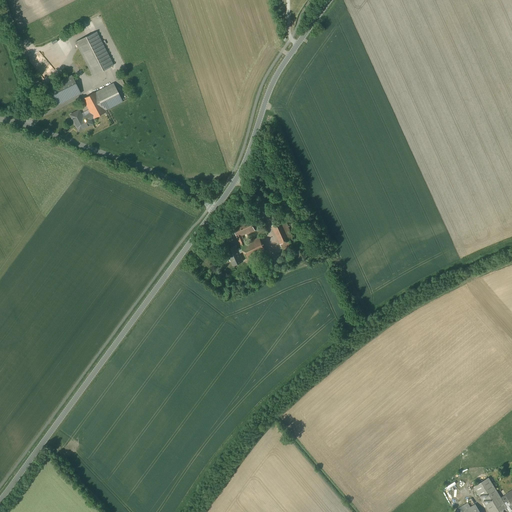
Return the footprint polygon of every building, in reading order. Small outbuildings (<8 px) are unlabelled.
[(113,67),(96,32),(75,42),(92,77),(113,67)] [(131,72),(129,71),(127,71),(124,72),(123,73),(122,75),(122,76),(122,78),(122,80),(124,81),(125,82),(127,82),(129,82),(130,82),(132,80),(133,78),(133,76),(132,73),(131,72)] [(80,94),(71,75),(47,87),(57,105),(80,94)] [(113,86),(84,100),(90,114),(92,118),(122,104),(113,86)] [(78,112),(71,116),(79,131),(92,125),(90,121),(93,119),(92,118),(90,114),(81,118),(78,112)] [(241,259),(263,250),(258,239),(245,244),(242,237),(255,232),(250,222),(233,229),(240,247),(237,249),(241,259)] [(278,225),(271,228),(279,245),(286,243),(278,225)] [(236,246),(224,251),(231,266),(243,261),(241,259),(237,249),(236,246)] [(286,253),(263,262),(267,273),(291,263),(286,253)] [(511,490),(499,498),(488,479),(474,487),(488,511),(500,511),(506,508),(508,511),(510,511),(511,511),(511,490)] [(479,511),(475,504),(471,507),(469,503),(460,508),(462,511),(479,511)]
